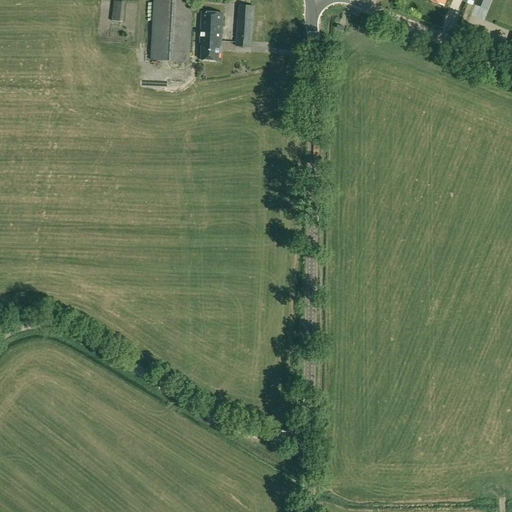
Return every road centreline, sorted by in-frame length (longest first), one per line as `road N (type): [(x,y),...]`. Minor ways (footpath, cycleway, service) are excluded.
road 1 (unclassified): [(311,432),(310,0)]
road 2 (unclassified): [(0,339),(19,326),(58,324),(209,415),(255,434),(311,432)]
road 3 (unclassified): [(511,67),(345,0)]
